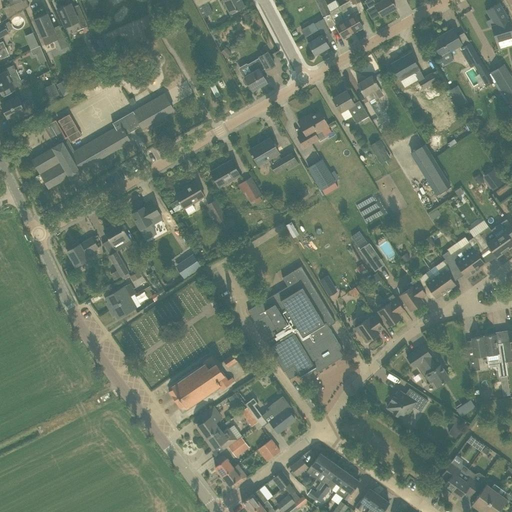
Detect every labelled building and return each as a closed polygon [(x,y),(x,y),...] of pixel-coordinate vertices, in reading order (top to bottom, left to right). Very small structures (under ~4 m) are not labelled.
[(7,0),(9,5),(3,8),(7,18),(29,6),(26,0),(7,0)] [(193,0),(203,18),(213,12),(207,2),(210,0),(193,0)] [(223,0),(230,13),(244,6),(241,0),(223,0)] [(344,37),(352,32),(339,6),(330,11),(324,0),(315,0),(323,17),(324,18),(331,14),(336,24),(344,37)] [(350,0),(339,6),(352,32),(362,26),(352,8),(355,6),(354,3),(360,0),(350,0)] [(365,0),(365,1),(367,5),(369,8),(375,5),(381,15),(389,11),(391,12),(396,10),(395,7),(396,7),(391,0),(365,0)] [(494,25),(491,26),(496,42),(511,37),(511,29),(509,21),(500,2),(486,10),(494,25)] [(65,24),(66,26),(67,30),(74,27),(76,31),(88,25),(79,4),(72,7),(71,3),(58,9),(62,19),(61,19),(64,25),(65,24)] [(45,45),(58,39),(56,35),(63,32),(59,25),(53,28),(47,13),(34,19),(45,45)] [(329,46),(322,35),(329,31),(324,19),(315,24),(318,29),(305,37),(309,43),(315,54),(329,46)] [(0,25),(0,37),(9,33),(4,23),(0,25)] [(441,56),(462,44),(453,29),(432,41),(441,56)] [(94,55),(100,53),(93,38),(87,40),(94,55)] [(0,59),(9,55),(3,41),(0,42),(0,59)] [(485,68),(470,42),(460,48),(471,67),(474,65),(478,72),(485,68)] [(42,51),(40,45),(30,49),(33,55),(36,54),(42,51)] [(275,65),(267,52),(260,56),(260,57),(249,63),(253,72),(245,76),(243,78),(242,80),(245,84),(247,85),(249,84),(252,90),(267,81),(260,70),(266,67),(267,70),(275,65)] [(405,87),(418,80),(418,81),(423,90),(423,89),(425,92),(432,88),(430,85),(437,81),(432,73),(424,77),(410,53),(392,64),(405,87)] [(511,102),(511,79),(505,68),(501,63),(489,70),(506,96),(503,98),(507,105),(509,104),(510,104),(511,102)] [(5,69),(6,70),(0,73),(0,89),(0,90),(3,96),(26,83),(24,79),(21,81),(13,65),(5,69)] [(365,95),(369,102),(375,98),(376,100),(383,95),(372,75),(358,83),(365,95)] [(98,85),(94,78),(94,77),(88,81),(93,89),(98,85)] [(83,86),(79,80),(72,83),(76,90),(83,86)] [(354,103),(351,99),(346,90),(333,98),(345,120),(352,116),(356,123),(368,116),(359,100),(354,103)] [(115,127),(107,132),(74,151),(67,139),(63,142),(63,141),(33,159),(49,188),(69,176),(71,178),(72,178),(72,176),(79,172),(80,173),(81,173),(80,170),(130,141),(123,127),(129,124),(130,126),(139,121),(143,128),(149,124),(152,129),(167,120),(164,115),(174,110),(164,93),(112,122),(115,127)] [(455,98),(459,106),(467,101),(463,93),(455,98)] [(17,121),(34,111),(28,99),(21,103),(18,96),(1,103),(8,117),(14,114),(17,121)] [(66,134),(70,141),(81,135),(68,112),(44,126),(53,141),(66,134)] [(328,126),(320,112),(307,119),(306,117),(298,121),(304,132),(298,136),(304,147),(318,139),(315,133),(328,126)] [(431,149),(441,149),(441,134),(431,134),(431,149)] [(251,154),(252,156),(253,155),(258,165),(270,158),(274,164),(272,165),(275,171),(285,166),(288,171),(299,165),(292,152),(282,158),(278,153),(280,152),(270,137),(261,143),(261,144),(251,151),(252,153),(251,154)] [(370,146),(381,164),(391,158),(380,140),(370,146)] [(437,194),(452,184),(426,142),(411,151),(437,194)] [(321,158),(306,167),(320,190),(335,181),(321,158)] [(211,171),(211,172),(220,186),(240,174),(231,160),(224,164),(224,166),(212,173),(211,171)] [(330,171),(335,180),(338,178),(333,169),(330,171)] [(500,175),(488,183),(494,192),(506,184),(500,175)] [(262,195),(251,177),(245,180),(250,189),(245,192),(251,201),(262,195)] [(204,196),(196,180),(186,186),(187,188),(176,194),(183,208),(204,196)] [(458,196),(464,193),(461,188),(455,191),(458,196)] [(232,229),(215,200),(208,204),(219,222),(225,233),(232,229)] [(160,214),(154,203),(145,208),(144,207),(132,213),(144,235),(154,230),(151,223),(153,222),(159,219),(157,215),(160,214)] [(230,208),(224,211),(229,220),(236,216),(233,209),(230,208)] [(436,209),(430,213),(433,217),(439,214),(436,209)] [(491,229),(506,250),(511,245),(511,240),(508,235),(511,232),(511,226),(507,218),(491,229)] [(130,240),(119,221),(104,229),(113,244),(123,239),(125,243),(130,240)] [(497,257),(506,250),(491,229),(489,226),(474,236),(484,250),(489,246),(497,257)] [(429,236),(424,240),(430,248),(435,244),(429,236)] [(478,254),(484,250),(474,236),(469,240),(470,242),(460,249),(476,271),(481,268),(480,267),(485,263),(478,254)] [(98,247),(92,237),(80,244),(79,244),(78,241),(72,245),(74,247),(67,251),(76,265),(88,258),(86,254),(98,247)] [(360,249),(375,271),(380,267),(374,259),(379,256),(369,242),(360,249)] [(443,254),(445,259),(452,268),(457,264),(466,277),(471,273),(472,275),(476,271),(460,249),(460,248),(451,254),(448,250),(443,254)] [(110,255),(122,276),(129,272),(117,251),(110,255)] [(401,257),(405,262),(411,258),(407,252),(401,257)] [(193,254),(185,260),(188,265),(180,271),(185,279),(202,267),(193,254)] [(447,272),(452,268),(445,259),(431,269),(447,292),(452,289),(451,287),(455,284),(447,272)] [(360,272),(366,268),(362,263),(357,266),(360,272)] [(317,372),(342,357),(344,350),(329,326),(336,322),(302,266),(283,277),(288,286),(248,310),(290,379),(300,373),(301,375),(299,375),(300,376),(314,367),(317,372)] [(447,292),(431,269),(418,278),(424,287),(428,285),(437,297),(441,294),(442,296),(447,292)] [(372,285),(382,279),(377,272),(368,279),(372,285)] [(333,284),(328,275),(319,280),(325,289),(333,284)] [(418,305),(419,304),(418,303),(422,300),(420,298),(426,294),(415,278),(407,284),(409,288),(400,295),(411,310),(412,309),(414,310),(418,307),(418,305)] [(106,302),(109,309),(131,297),(124,285),(106,297),(108,300),(106,302)] [(389,326),(397,320),(396,318),(400,316),(398,313),(404,309),(393,294),(385,300),(387,304),(378,311),(389,326)] [(131,297),(109,309),(113,315),(116,314),(118,318),(136,307),(131,297)] [(353,320),(352,323),(361,335),(362,334),(367,341),(379,333),(379,331),(384,327),(375,314),(369,318),(368,318),(363,322),(360,317),(357,317),(353,320)] [(510,341),(503,342),(506,361),(507,361),(511,360),(511,331),(508,332),(510,341)] [(503,342),(498,343),(496,333),(484,335),(487,355),(493,354),(494,361),(496,363),(506,361),(503,342)] [(487,355),(484,335),(471,337),(472,340),(466,341),(471,371),(480,369),(478,357),(487,355)] [(414,367),(417,365),(424,376),(426,375),(430,381),(433,380),(437,386),(449,378),(440,365),(436,367),(430,357),(431,356),(424,345),(407,356),(414,367)] [(232,354),(231,355),(224,360),(228,366),(237,360),(232,354)] [(173,388),(169,391),(174,398),(178,395),(180,398),(176,401),(180,408),(185,405),(186,407),(219,385),(222,389),(234,380),(232,377),(228,380),(224,374),(225,374),(217,363),(216,363),(211,355),(203,361),(204,361),(205,363),(172,386),(173,388)] [(405,394),(399,390),(394,396),(393,396),(390,400),(392,400),(387,407),(394,412),(393,413),(397,415),(398,414),(405,419),(413,406),(421,411),(428,400),(409,388),(405,394)] [(236,393),(229,398),(236,407),(243,403),(236,393)] [(288,424),(295,419),(288,409),(291,406),(283,395),(268,407),(275,416),(270,421),(278,432),(285,426),(285,425),(287,424),(288,424)] [(245,404),(249,409),(261,427),(268,422),(254,405),(257,403),(253,397),(245,404)] [(468,413),(476,407),(471,399),(463,405),(468,413)] [(214,407),(200,416),(204,421),(198,426),(205,437),(219,427),(215,421),(221,417),(214,407)] [(454,415),(451,420),(455,423),(449,432),(457,438),(466,423),(454,415)] [(219,427),(205,437),(214,448),(220,443),(224,449),(237,439),(229,428),(222,433),(219,427)] [(236,457),(249,447),(241,436),(228,446),(236,457)] [(271,439),(258,448),(267,460),(280,450),(271,439)] [(317,478),(322,472),(321,471),(330,459),(320,452),(307,471),(317,478)] [(215,466),(223,476),(233,468),(223,455),(216,460),(219,463),(215,466)] [(301,458),(291,466),(297,474),(307,466),(301,458)] [(340,466),(330,459),(321,471),(322,472),(325,474),(321,481),(323,482),(316,491),(311,488),(307,494),(316,500),(316,499),(340,466)] [(451,492),(468,469),(462,464),(459,468),(451,462),(442,474),(448,479),(443,485),(451,492)] [(236,486),(247,477),(237,464),(233,468),(223,476),(222,477),(222,479),(224,481),(225,481),(226,481),(230,485),(233,482),(236,486)] [(316,499),(320,502),(330,488),(332,489),(336,492),(350,474),(340,466),(316,499)] [(480,483),(471,477),(474,473),(468,469),(451,492),(451,493),(452,492),(460,498),(465,491),(471,495),(480,483)] [(282,487),(289,482),(281,472),(274,477),(282,487)] [(338,503),(341,500),(343,497),(346,499),(360,481),(350,474),(336,492),(331,499),(338,503)] [(296,492),(289,483),(284,487),(295,502),(300,498),(296,492)] [(472,504),(482,511),(499,487),(494,483),(491,487),(485,484),(472,504)] [(258,488),(266,498),(272,495),(264,484),(258,488)] [(499,487),(482,511),(483,511),(497,511),(507,499),(502,495),(505,491),(499,487)] [(379,495),(369,488),(356,506),(360,509),(365,503),(371,507),(379,495)] [(262,493),(259,489),(242,501),(249,511),(250,511),(266,500),(261,493),(262,493)] [(283,511),(295,502),(288,495),(276,504),(283,511)] [(304,495),(300,498),(295,502),(298,507),(307,499),(304,495)] [(366,511),(382,511),(389,502),(379,495),(371,507),(366,511)] [(266,500),(250,511),(272,511),(275,510),(272,506),(271,507),(266,500)] [(332,511),(344,511),(348,506),(341,500),(338,503),(332,511)] [(293,511),(299,508),(298,507),(295,502),(283,511),(293,511)]
